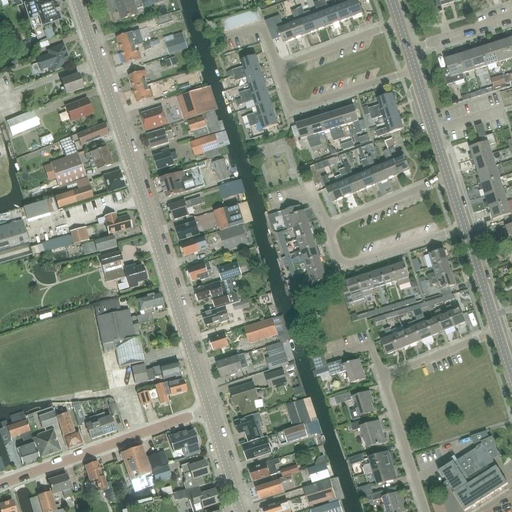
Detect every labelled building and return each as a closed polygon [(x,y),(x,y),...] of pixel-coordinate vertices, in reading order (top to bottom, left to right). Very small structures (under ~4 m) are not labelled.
[(32,0),(24,4),(29,20),(39,17),(42,26),(61,20),(61,19),(60,19),(58,12),(59,12),(57,6),(56,7),(54,0),(50,0),(49,1),(48,0),(32,0)] [(115,0),(122,20),(138,15),(136,9),(165,0),(115,0)] [(340,22),(335,8),(329,10),(324,0),(321,0),(319,1),(329,27),(340,22)] [(351,18),(344,0),(337,0),(340,6),(335,8),(340,22),(351,18)] [(344,0),(351,18),(363,14),(357,0),(355,0),(351,2),(350,0),(344,0)] [(318,14),(312,16),(317,31),(329,27),(319,1),(314,3),(318,14)] [(317,31),(312,16),(306,19),(302,8),(296,10),(306,35),(317,31)] [(257,9),(252,11),(255,22),(260,20),(257,9)] [(306,35),(296,10),(291,12),(295,22),(289,25),(295,40),(306,35)] [(250,23),(255,22),(252,11),(246,13),(250,23)] [(244,25),(250,23),(246,13),(241,14),(244,25)] [(156,19),(158,26),(173,21),(171,14),(156,19)] [(239,27),(244,25),(241,14),(236,16),(239,27)] [(234,28),(239,27),(236,16),(230,18),(234,28)] [(283,44),(295,40),(289,25),(284,27),(280,16),(274,18),(278,29),(283,44)] [(228,30),(234,28),(230,18),(225,19),(228,30)] [(228,30),(225,19),(220,21),(223,32),(228,30)] [(121,51),(135,46),(133,41),(135,40),(133,32),(117,37),(121,51)] [(184,38),(165,43),(169,54),(187,48),(184,38)] [(500,43),(493,45),(499,63),(511,59),(504,38),(499,39),(500,43)] [(150,42),(140,45),(142,52),(152,49),(150,42)] [(499,63),(493,45),(487,47),(486,44),(480,45),(487,66),(499,63)] [(54,71),(71,65),(64,45),(47,51),(49,56),(37,60),(41,71),(47,68),(48,71),(49,72),(50,73),(52,72),(54,71)] [(469,53),(475,70),(487,66),(480,45),(475,47),(476,50),(469,53)] [(137,52),(135,46),(121,51),(125,64),(141,59),(139,51),(137,52)] [(462,51),(456,53),(463,74),(475,70),(469,53),(463,55),(462,51)] [(464,77),(463,74),(456,53),(451,55),(452,58),(445,60),(448,70),(442,72),(446,83),(464,77)] [(233,76),(259,67),(256,56),(241,60),(243,67),(232,70),(233,76)] [(249,83),(263,79),(259,67),(233,76),(235,81),(247,77),(249,83)] [(133,89),(147,85),(145,80),(147,79),(145,70),(129,75),(133,89)] [(66,95),(83,89),(78,74),(61,80),(66,95)] [(267,90),(263,79),(249,83),(250,89),(239,93),(241,98),(267,90)] [(148,90),(147,85),(133,89),(137,103),(153,98),(151,90),(148,90)] [(205,88),(178,97),(177,98),(184,120),(213,111),(205,88)] [(256,106),(270,102),(267,90),(241,98),(243,104),(254,101),(256,106)] [(365,116),(370,114),(396,106),(392,94),(377,99),(379,105),(368,109),(367,107),(362,108),(365,116)] [(66,107),(71,122),(92,114),(87,99),(66,107)] [(274,113),(270,102),(256,106),(258,112),(247,116),(249,121),(274,113)] [(343,110),(347,124),(352,123),(356,134),(362,132),(358,121),(359,121),(354,106),(343,110)] [(396,106),(370,114),(372,120),(383,116),(385,122),(400,117),(396,106)] [(162,108),(141,115),(146,130),(167,124),(162,108)] [(341,126),(347,124),(343,110),(331,113),(339,140),(345,138),(341,126)] [(34,111),(6,122),(12,136),(39,125),(34,111)] [(218,131),(212,112),(203,115),(203,116),(188,121),(193,138),(218,131)] [(278,125),(274,113),(249,121),(250,127),(261,123),(263,130),(278,125)] [(319,117),(324,132),(330,130),(334,141),(339,140),(331,113),(327,115),(326,113),(325,113),(321,114),(320,115),(321,117),(319,117)] [(308,121),(317,151),(322,149),(321,145),(322,145),(318,134),(324,132),(319,117),(308,121)] [(404,129),(400,117),(385,122),(387,128),(375,132),(377,137),(388,134),(404,129)] [(312,152),(317,151),(308,121),(296,124),(301,139),(307,137),(310,148),(311,148),(312,152)] [(103,124),(59,142),(65,157),(77,153),(74,145),(81,143),(82,146),(88,143),(108,135),(103,124)] [(483,125),(475,127),(479,139),(486,136),(483,125)] [(147,135),(150,144),(151,148),(168,143),(168,140),(174,138),(171,131),(165,133),(164,130),(147,135)] [(190,142),(195,156),(205,153),(207,159),(220,155),(218,149),(220,149),(215,134),(190,142)] [(471,161),(492,154),(489,145),(496,143),(493,134),(479,139),(481,144),(469,148),(472,155),(469,156),(471,161)] [(51,135),(39,140),(40,143),(52,139),(51,135)] [(390,139),(384,141),(386,144),(388,150),(399,175),(410,170),(404,156),(402,151),(395,153),(393,148),(394,148),(392,144),(390,139)] [(88,158),(89,160),(92,170),(96,168),(97,170),(112,164),(109,156),(108,157),(105,148),(91,153),(85,155),(86,159),(88,158)] [(173,161),(178,159),(175,152),(170,153),(169,149),(162,151),(163,154),(153,157),(157,170),(174,165),(173,161)] [(399,175),(388,150),(383,152),(387,163),(381,165),(388,180),(399,175)] [(75,182),(85,178),(77,154),(51,164),(59,188),(75,182)] [(496,166),(492,154),(471,161),(472,167),(476,166),(478,172),(496,166)] [(388,180),(381,165),(376,168),(371,157),(366,159),(376,184),(388,180)] [(218,175),(220,182),(230,179),(224,159),(212,163),(216,176),(218,175)] [(376,184),(366,159),(361,161),(365,172),(359,175),(365,189),(376,184)] [(365,189),(359,175),(353,177),(349,166),(343,168),(354,194),(365,189)] [(500,178),(496,166),(478,172),(480,179),(476,180),(478,185),(500,178)] [(354,194),(343,168),(338,171),(343,182),(337,184),(343,198),(354,194)] [(189,170),(160,179),(166,198),(195,189),(203,186),(199,174),(191,177),(189,170)] [(108,193),(125,187),(120,171),(103,176),(108,193)] [(332,203),(343,198),(337,184),(332,186),(327,175),(321,177),(326,188),(326,189),(332,203)] [(87,178),(85,178),(75,182),(78,190),(89,186),(87,178)] [(503,190),(500,178),(478,185),(480,191),(483,190),(485,196),(503,190)] [(89,186),(78,190),(72,192),(72,191),(54,198),(58,209),(76,203),(93,197),(89,186)] [(486,209),(507,202),(503,190),(485,196),(487,202),(484,203),(486,209)] [(200,197),(190,201),(190,200),(184,202),(184,201),(168,205),(173,220),(189,215),(187,209),(192,207),(202,204),(200,197)] [(54,198),(46,200),(49,213),(58,210),(54,198)] [(511,215),(507,202),(486,209),(488,215),(491,214),(493,221),(511,215)] [(221,231),(242,224),(244,224),(238,204),(214,211),(221,231)] [(298,206),(281,211),(287,230),(293,227),(307,223),(304,211),(300,213),(298,206)] [(105,223),(108,235),(132,228),(128,216),(116,219),(115,214),(104,217),(106,223),(105,223)] [(22,222),(0,227),(0,263),(6,262),(6,263),(32,256),(30,248),(22,222)] [(179,241),(199,235),(195,222),(175,228),(179,241)] [(297,239),(311,234),(307,223),(293,227),(297,239)] [(242,224),(221,231),(219,232),(226,252),(249,244),(242,224)] [(86,227),(71,232),(74,244),(90,239),(86,227)] [(277,233),(281,244),(286,243),(282,232),(277,233)] [(315,246),(311,234),(297,239),(301,251),(315,246)] [(94,242),(81,246),(84,256),(96,252),(115,247),(111,235),(93,240),(94,242)] [(70,237),(48,238),(49,246),(70,245),(70,237)] [(205,237),(180,245),(184,257),(209,249),(205,237)] [(281,244),(285,256),(290,255),(286,243),(281,244)] [(303,256),(305,262),(319,258),(318,255),(320,254),(319,251),(316,251),(315,246),(301,251),(296,253),(297,258),(303,256)] [(433,266),(448,262),(444,250),(429,255),(433,266)] [(102,266),(122,261),(119,253),(99,258),(102,266)] [(288,265),(288,267),(293,266),(290,255),(285,256),(285,257),(281,259),(284,267),(288,265)] [(319,258),(305,262),(308,274),(323,269),(319,258)] [(417,259),(412,260),(416,272),(420,270),(417,259)] [(428,275),(430,280),(451,273),(448,262),(433,266),(435,273),(428,275)] [(188,270),(187,271),(189,276),(190,276),(192,282),(200,279),(201,281),(209,278),(212,277),(210,270),(207,271),(206,270),(204,263),(188,268),(188,270)] [(238,263),(218,269),(222,281),(241,275),(238,263)] [(392,267),(397,281),(398,286),(410,283),(408,278),(404,263),(392,267)] [(136,268),(135,266),(124,269),(124,267),(104,273),(107,283),(125,278),(126,280),(126,279),(129,289),(137,286),(136,283),(146,280),(146,279),(147,278),(146,273),(144,273),(142,266),(136,268)] [(297,277),(293,266),(288,267),(292,278),(297,277)] [(385,285),(397,281),(392,267),(381,271),(385,285)] [(326,281),(323,269),(308,274),(312,285),(296,290),(298,296),(322,288),(321,283),(326,281)] [(369,274),(376,293),(381,292),(379,287),(385,285),(381,271),(369,274)] [(455,285),(451,273),(430,280),(431,286),(438,284),(440,290),(449,287),(455,285)] [(364,297),(376,293),(369,274),(358,278),(364,297)] [(358,278),(346,282),(349,292),(344,294),(347,305),(365,299),(364,297),(358,278)] [(209,285),(194,290),(196,295),(195,295),(195,296),(196,300),(197,300),(198,300),(198,301),(211,297),(215,308),(225,304),(226,306),(240,302),(240,301),(239,302),(237,295),(233,293),(227,294),(226,289),(231,288),(229,280),(229,279),(222,281),(209,285)] [(424,282),(419,284),(423,295),(428,294),(424,282)] [(449,287),(440,290),(442,295),(442,297),(452,295),(451,292),(449,287)] [(135,336),(139,335),(138,330),(140,329),(140,325),(154,321),(152,309),(163,306),(160,293),(136,300),(139,312),(140,315),(131,318),(135,336)] [(452,295),(442,297),(444,302),(455,298),(454,294),(452,295)] [(431,301),(432,306),(444,302),(442,297),(431,301)] [(403,302),(405,306),(416,303),(415,298),(403,302)] [(96,317),(120,311),(118,300),(94,305),(96,317)] [(248,300),(232,305),(235,311),(250,306),(248,300)] [(419,305),(421,309),(432,306),(431,301),(419,305)] [(392,305),(393,310),(405,306),(403,302),(392,305)] [(408,308),(409,313),(421,309),(419,305),(408,308)] [(449,313),(455,327),(466,323),(460,308),(453,311),(451,305),(447,307),(449,313)] [(221,324),(230,321),(225,307),(202,314),(205,325),(220,321),(221,324)] [(396,312),(398,316),(409,313),(408,308),(396,312)] [(135,336),(131,318),(129,309),(120,311),(96,317),(103,344),(135,336)] [(369,312),(370,317),(382,313),(381,309),(369,312)] [(49,310),(38,313),(40,321),(52,318),(49,310)] [(455,327),(449,313),(443,315),(441,310),(435,312),(444,332),(448,330),(449,331),(450,332),(454,330),(455,329),(454,327),(455,327)] [(353,322),(370,317),(369,312),(357,316),(357,313),(351,315),(353,322)] [(385,315),(386,320),(398,316),(396,312),(385,315)] [(444,332),(435,312),(436,314),(431,316),(433,319),(427,322),(432,336),(444,332)] [(374,324),(386,320),(385,315),(373,319),(374,324)] [(432,336),(427,322),(425,317),(413,322),(421,341),(432,336)] [(278,334),(273,318),(244,328),(249,344),(278,334)] [(421,341),(413,322),(402,327),(404,331),(410,346),(421,341)] [(399,350),(393,336),(390,328),(385,330),(388,338),(382,340),(388,355),(399,350)] [(404,331),(393,336),(399,350),(410,346),(404,331)] [(225,334),(210,339),(210,341),(210,343),(212,345),(214,351),(229,346),(225,334)] [(103,350),(104,353),(116,350),(120,367),(143,362),(145,361),(140,336),(139,336),(139,335),(135,336),(103,344),(102,345),(103,350)] [(270,357),(285,352),(288,351),(285,341),(266,347),(270,357)] [(116,350),(104,353),(101,354),(105,373),(120,370),(120,367),(116,350)] [(270,357),(266,359),(270,371),(289,365),(285,352),(270,357)] [(231,360),(218,364),(222,377),(230,375),(231,376),(238,374),(237,371),(242,369),(248,367),(244,354),(238,356),(231,358),(231,360)] [(325,363),(323,355),(312,358),(314,366),(325,363)] [(327,367),(315,370),(317,377),(321,376),(322,380),(331,377),(330,376),(346,371),(350,383),(365,378),(359,359),(342,365),(341,361),(327,365),(327,367)] [(152,369),(154,377),(162,375),(163,380),(181,375),(178,362),(159,367),(160,367),(152,369)] [(144,365),(120,370),(105,373),(109,390),(147,382),(144,365)] [(284,370),(265,376),(269,388),(287,382),(284,370)] [(155,387),(156,389),(160,405),(168,402),(166,397),(171,395),(171,396),(186,392),(183,380),(168,385),(168,383),(155,387)] [(231,391),(232,397),(232,398),(232,400),(232,402),(233,404),(234,404),(235,405),(239,404),(243,414),(255,410),(252,400),(258,398),(253,384),(231,391)] [(285,384),(276,386),(278,393),(287,391),(285,384)] [(151,403),(148,392),(138,395),(141,406),(151,403)] [(334,396),(335,398),(337,404),(351,400),(348,393),(346,394),(346,392),(334,396)] [(352,397),(356,410),(349,412),(352,421),(360,418),(359,417),(373,412),(369,399),(371,398),(369,392),(352,397)] [(78,401),(70,401),(71,411),(79,410),(78,401)] [(304,425),(309,424),(302,401),(286,406),(293,428),(304,425)] [(112,417),(119,415),(115,403),(108,405),(112,417)] [(43,429),(59,424),(56,417),(54,411),(38,416),(43,429)] [(78,425),(85,423),(81,411),(74,413),(78,425)] [(56,417),(59,424),(67,449),(82,444),(78,431),(74,433),(68,413),(56,417)] [(235,426),(235,428),(236,429),(237,431),(239,432),(239,434),(245,432),(248,442),(263,438),(260,428),(264,427),(259,414),(235,422),(236,424),(235,426)] [(98,421),(103,436),(115,431),(110,416),(98,421)] [(378,422),(367,425),(366,419),(350,424),(352,431),(361,428),(367,447),(382,443),(378,429),(380,428),(378,422)] [(6,427),(2,429),(8,444),(12,442),(10,438),(30,432),(26,420),(6,427)] [(91,440),(103,436),(98,421),(85,425),(91,440)] [(308,437),(304,425),(293,428),(284,431),(288,443),(308,437)] [(40,458),(61,451),(53,430),(38,435),(38,436),(33,438),(40,458)] [(182,449),(198,443),(194,431),(186,434),(186,431),(177,434),(177,435),(169,438),(172,447),(180,444),(182,449)] [(471,436),(474,446),(489,439),(487,431),(471,436)] [(247,461),(272,453),(266,437),(242,445),(247,461)] [(508,484),(491,458),(499,453),(501,456),(497,449),(494,438),(482,443),(476,447),(477,449),(455,463),(454,461),(439,471),(443,478),(444,477),(447,481),(446,482),(445,482),(445,483),(444,483),(444,484),(444,485),(444,486),(444,490),(444,486),(450,486),(455,493),(453,494),(464,511),(508,484)] [(34,443),(17,449),(23,464),(39,459),(34,443)] [(130,480),(151,473),(142,446),(121,454),(130,480)] [(365,474),(373,472),(392,466),(388,452),(369,458),(371,464),(364,466),(363,468),(365,474)] [(152,469),(162,466),(158,453),(147,457),(152,469)] [(362,454),(348,459),(350,466),(364,461),(362,454)] [(278,459),(265,463),(266,464),(249,469),(251,475),(250,477),(251,479),(253,480),(253,481),(270,476),(278,473),(275,465),(280,464),(278,459)] [(188,464),(181,467),(184,476),(185,480),(184,482),(186,490),(197,487),(200,486),(205,485),(202,477),(209,475),(205,461),(189,467),(188,464)] [(109,482),(106,483),(104,477),(102,478),(97,463),(85,467),(90,482),(95,480),(99,490),(101,490),(102,492),(104,491),(108,503),(115,500),(109,482)] [(176,464),(153,472),(159,487),(181,479),(176,464)] [(296,465),(280,470),(282,477),(298,472),(296,465)] [(396,479),(392,466),(373,472),(377,485),(396,479)] [(324,470),(291,481),(293,487),(326,475),(324,470)] [(66,475),(55,479),(55,477),(49,479),(50,480),(48,481),(53,495),(62,493),(64,499),(72,496),(70,490),(71,490),(66,475)] [(290,475),(255,486),(260,500),(285,492),(282,483),(292,480),(290,475)] [(336,498),(330,480),(303,489),(309,507),(336,498)] [(370,485),(358,489),(361,499),(373,495),(370,485)] [(200,495),(198,487),(193,488),(176,494),(179,501),(185,498),(189,501),(192,511),(201,511),(205,511),(205,510),(204,511),(203,509),(219,503),(215,490),(200,495)] [(385,491),(371,496),(373,501),(384,498),(387,511),(405,511),(402,501),(404,500),(401,492),(387,496),(385,491)] [(50,493),(37,497),(41,511),(55,511),(56,511),(50,493)] [(15,511),(12,501),(0,504),(0,511),(15,511)] [(263,508),(263,509),(261,510),(261,511),(289,511),(286,501),(280,503),(280,502),(263,508)] [(342,511),(339,502),(310,510),(311,511),(342,511)]
